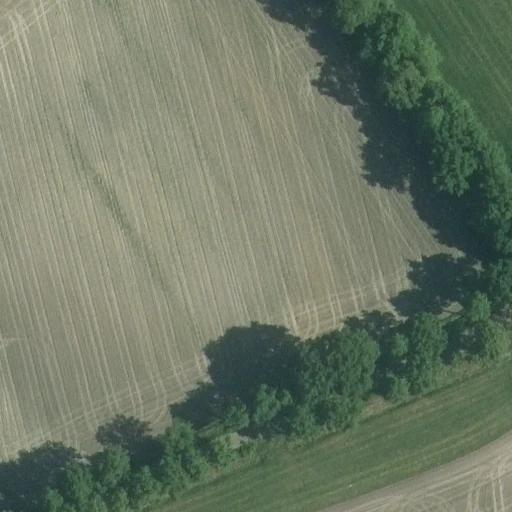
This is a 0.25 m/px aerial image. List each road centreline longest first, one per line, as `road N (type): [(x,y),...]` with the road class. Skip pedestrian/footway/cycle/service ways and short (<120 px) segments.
road 1 (unclassified): [(69,511),(428,364),(511,316)]
road 2 (track): [(322,0),(511,280)]
